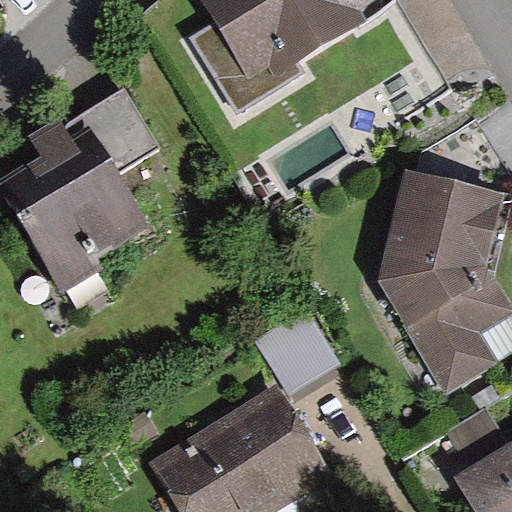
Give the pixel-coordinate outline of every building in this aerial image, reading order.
[(390,7),(386,0),(202,0),(216,21),(191,37),(238,113),(303,73),(297,64),(390,7)] [(481,331),(511,313),(511,306),(494,271),(488,269),(506,196),(511,191),(511,173),(479,119),(420,155),(416,171),(404,169),(378,282),(439,392),(497,360),(481,331)] [(83,129),(0,175),(0,177),(62,285),(95,267),(86,250),(136,222),(83,129)] [(344,365),(311,309),(259,340),(291,395),(344,365)] [(274,511),(334,476),(278,385),(151,462),(182,511),(274,511)] [(511,511),(511,441),(451,478),(471,511),(511,511)]
